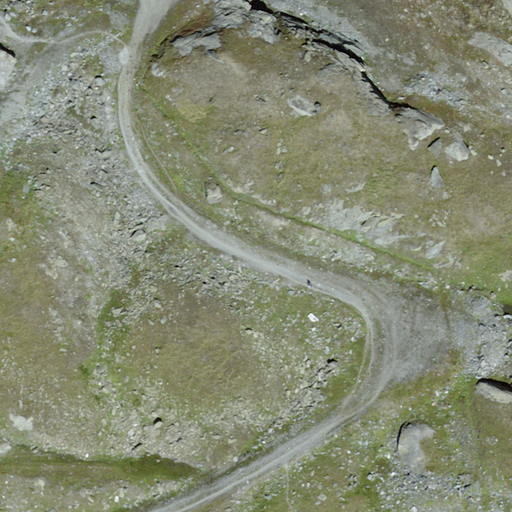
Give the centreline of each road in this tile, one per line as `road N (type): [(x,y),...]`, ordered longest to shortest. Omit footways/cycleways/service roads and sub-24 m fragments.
road 1 (track): [(153,0),(124,80),(132,153),(198,227),(371,308),(384,340),(380,376),(336,421)]
road 2 (track): [(336,421),(159,511)]
